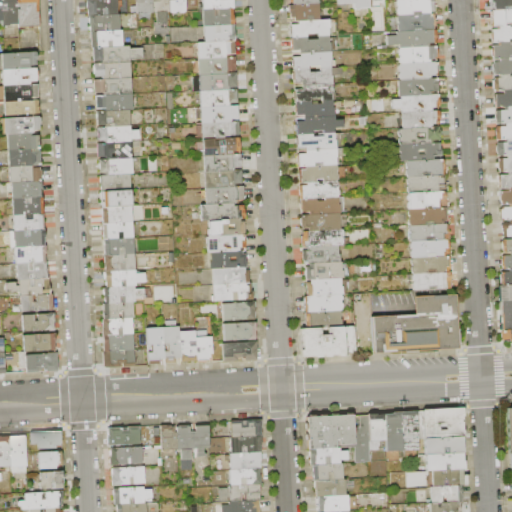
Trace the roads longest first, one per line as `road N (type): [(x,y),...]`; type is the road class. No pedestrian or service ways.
road 1 (residential): [(258,0),(287,511)]
road 2 (residential): [(459,0),(488,511)]
road 3 (tertiary): [(511,375),(0,403)]
road 4 (residential): [(59,0),(87,511)]
